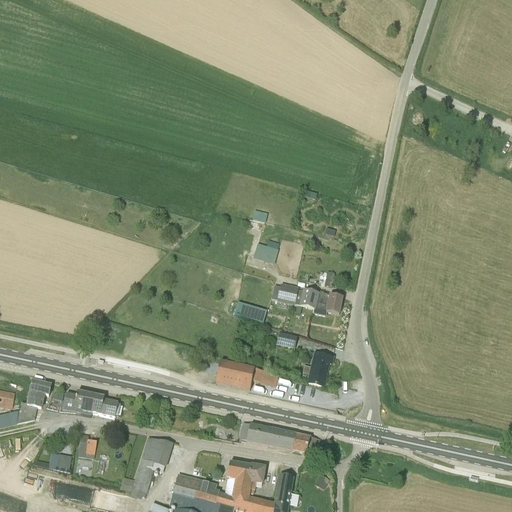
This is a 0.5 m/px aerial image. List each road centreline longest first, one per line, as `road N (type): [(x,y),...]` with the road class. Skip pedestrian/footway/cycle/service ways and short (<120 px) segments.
road 1 (unclassified): [(365,433),(371,390),(357,311),(402,89),(431,0)]
road 2 (primary): [(365,433),(0,355)]
road 3 (unclassified): [(341,468),(76,420),(0,435)]
road 4 (primary): [(511,465),(365,433)]
